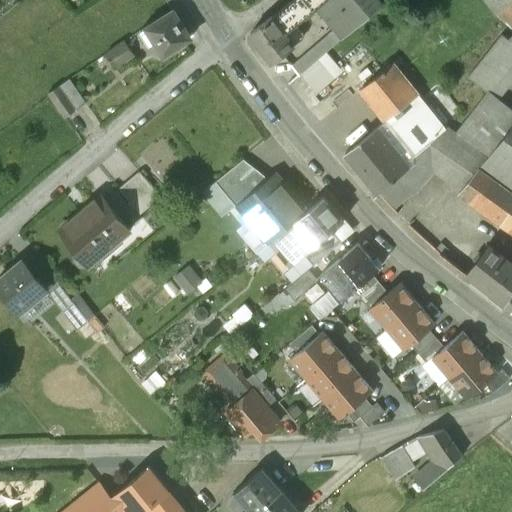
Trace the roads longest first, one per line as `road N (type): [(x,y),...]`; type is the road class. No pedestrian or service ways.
road 1 (residential): [(511,399),(330,445),(0,457)]
road 2 (residential): [(511,335),(406,250),(311,150),(225,40)]
road 3 (residential): [(0,231),(225,40)]
